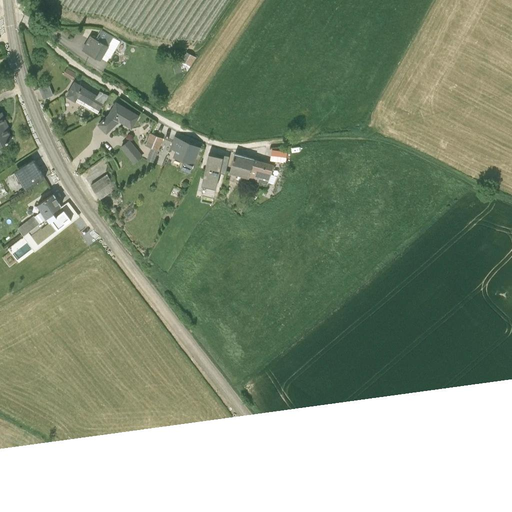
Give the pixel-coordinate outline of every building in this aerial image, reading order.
[(90,35),(83,49),(100,59),(103,54),(110,58),(120,41),(113,37),(101,29),(95,38),(90,35)] [(178,72),(172,80),(176,84),(178,85),(196,57),(186,52),(181,59),(181,61),(172,64),(175,73),(178,72)] [(66,69),(63,75),(72,80),(75,74),(66,69)] [(48,84),(38,88),(43,100),(53,96),(48,84)] [(74,84),(67,97),(98,115),(108,96),(103,94),(104,94),(103,93),(102,94),(99,92),(96,97),(74,84)] [(98,124),(106,132),(118,121),(130,129),(138,117),(116,103),(109,115),(98,124)] [(1,112),(0,112),(0,144),(9,141),(8,140),(11,139),(3,122),(5,121),(1,112)] [(106,132),(98,124),(97,126),(104,134),(106,132)] [(150,133),(145,145),(151,147),(146,159),(153,162),(163,138),(150,133)] [(175,136),(170,148),(175,150),(172,156),(184,160),(181,168),(190,172),(200,146),(175,136)] [(129,141),(121,147),(134,162),(141,156),(129,141)] [(272,150),(270,161),(285,163),(287,152),(272,150)] [(214,164),(217,153),(216,153),(216,155),(208,154),(201,186),(215,189),(219,173),(221,165),(214,164)] [(221,165),(219,173),(225,174),(226,166),(229,156),(217,153),(214,164),(221,165)] [(237,174),(248,177),(248,179),(267,185),(273,164),(257,160),(253,159),(234,153),(229,172),(236,174),(237,174)] [(34,161),(18,170),(28,188),(44,178),(34,161)] [(107,176),(90,186),(99,200),(116,189),(107,176)] [(33,214),(17,227),(22,233),(54,211),(53,210),(61,205),(53,193),(37,204),(41,210),(34,215),(33,214)]
